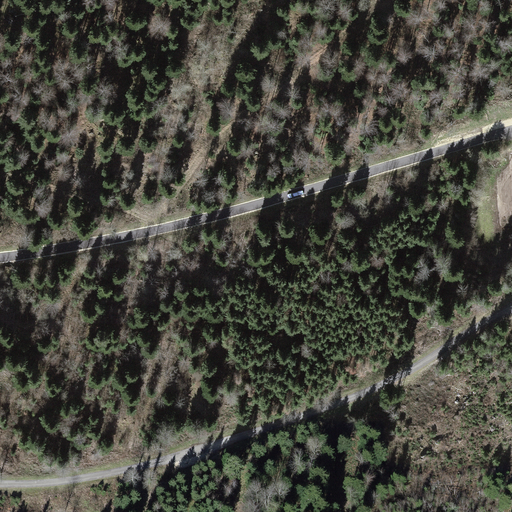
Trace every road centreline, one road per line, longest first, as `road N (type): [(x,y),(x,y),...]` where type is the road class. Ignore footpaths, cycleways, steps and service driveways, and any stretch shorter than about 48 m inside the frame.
road 1 (track): [(511,315),(360,400),(177,462),(98,479),(0,483)]
road 2 (unclassified): [(511,126),(154,229),(0,256)]
